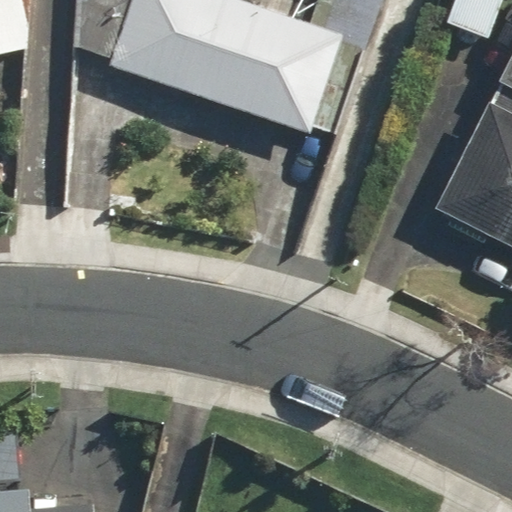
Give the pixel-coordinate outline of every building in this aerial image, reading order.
[(0,0),(0,55),(21,51),(24,0),(0,0)] [(79,0),(78,51),(110,63),(107,69),(310,141),(344,42),(286,22),(293,0),(260,0),(256,11),(224,0),(79,0)] [(503,0),(450,0),(442,26),(490,42),(503,0)] [(511,57),(433,213),(511,253),(511,57)] [(0,511),(91,511),(91,504),(26,510),(25,494),(17,494),(16,480),(0,481),(0,511)]
